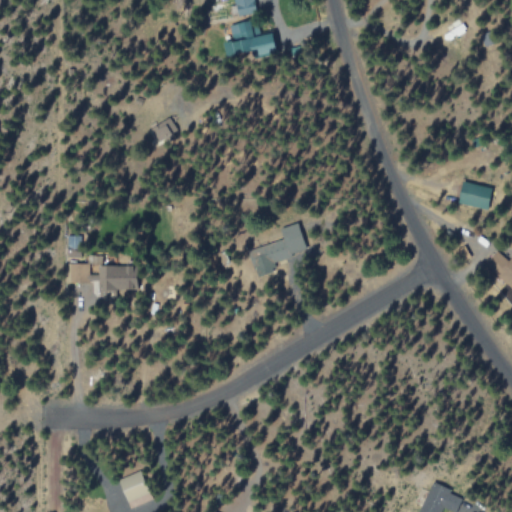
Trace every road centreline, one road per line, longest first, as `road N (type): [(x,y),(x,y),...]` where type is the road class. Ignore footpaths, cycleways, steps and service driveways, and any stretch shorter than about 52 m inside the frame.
road 1 (residential): [(332,0),(402,204),(435,272),(511,380)]
road 2 (residential): [(54,421),(158,417),(198,406),(435,272)]
